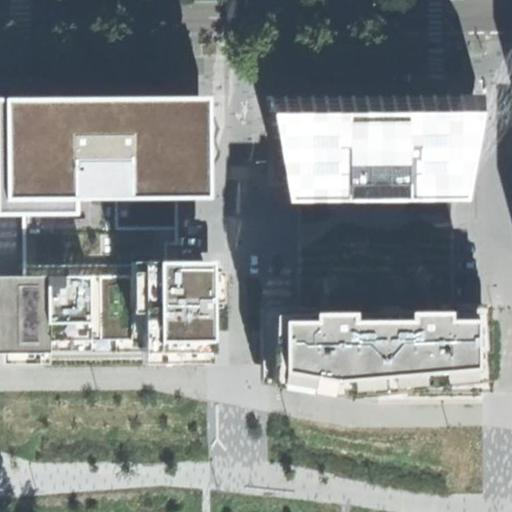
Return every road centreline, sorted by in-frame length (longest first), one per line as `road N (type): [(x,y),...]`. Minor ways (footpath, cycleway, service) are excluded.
road 1 (secondary): [(0,20),(501,16)]
road 2 (residential): [(240,392),(233,68)]
road 3 (residential): [(511,327),(507,66)]
